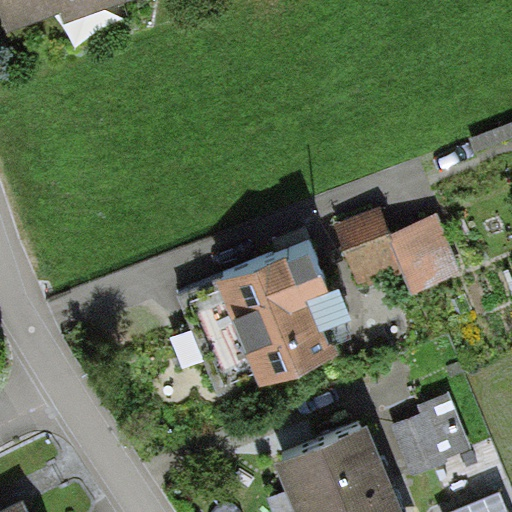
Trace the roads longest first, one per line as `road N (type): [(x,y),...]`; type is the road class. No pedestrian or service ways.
road 1 (residential): [(49,393),(130,511)]
road 2 (residential): [(0,264),(49,393)]
